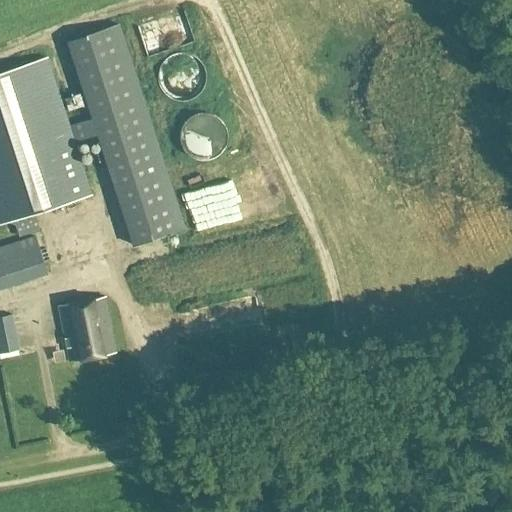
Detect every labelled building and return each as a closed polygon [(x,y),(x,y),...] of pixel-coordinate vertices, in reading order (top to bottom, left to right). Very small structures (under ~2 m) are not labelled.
[(97,133),(91,115),(69,122),(48,58),(0,73),(0,223),(7,222),(13,226),(17,237),(36,230),(31,214),(92,194),(75,140),(97,133)] [(190,68),(175,99),(198,110),(213,79),(190,68)] [(216,152),(203,161),(211,171),(224,162),(216,152)] [(220,209),(211,179),(194,184),(203,214),(220,209)] [(0,290),(53,281),(48,253),(8,260),(9,266),(0,268),(0,290)] [(70,361),(116,353),(105,297),(59,305),(70,361)] [(23,352),(19,315),(0,317),(5,354),(23,352)]
